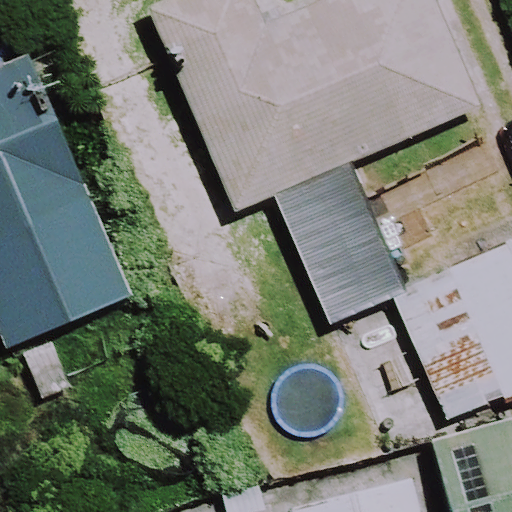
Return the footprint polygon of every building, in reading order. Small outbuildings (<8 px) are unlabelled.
[(275,199),(353,163),(478,111),(431,0),(350,0),(336,6),(333,0),(191,0),(151,17),(235,216),(275,199)] [(25,139),(0,78),(0,318),(14,352),(137,301),(64,123),(25,139)] [(353,163),(275,199),(382,454),(511,399),(511,248),(407,293),(353,163)] [(511,511),(511,434),(439,453),(454,511),(511,511)] [(418,511),(412,484),(292,511),(418,511)]
